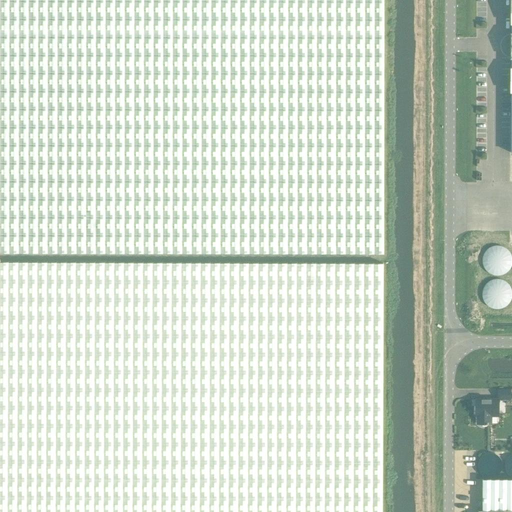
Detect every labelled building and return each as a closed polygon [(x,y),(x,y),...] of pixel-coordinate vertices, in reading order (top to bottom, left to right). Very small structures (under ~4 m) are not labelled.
[(0,0),(0,252),(384,253),(384,0),(0,0)] [(0,511),(382,511),(383,262),(349,262),(270,262),(157,262),(31,261),(0,261),(0,511)] [(497,389),(497,399),(499,399),(510,399),(510,389),(497,389)] [(486,425),(488,424),(491,424),(491,416),(499,415),(499,399),(476,399),(476,416),(478,416),(478,424),(481,424),(482,426),(484,426),(486,425)] [(511,479),(482,479),(482,510),(511,510),(511,479)]
